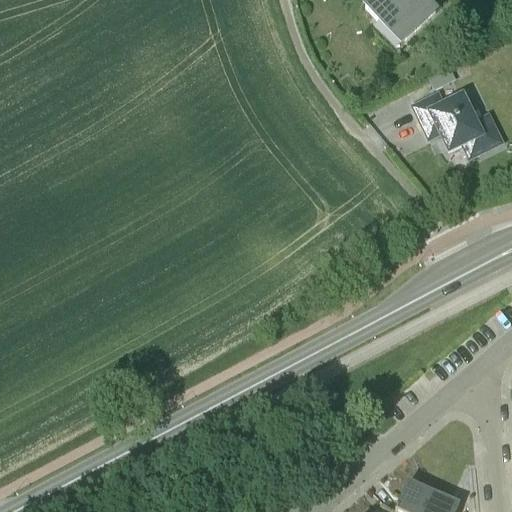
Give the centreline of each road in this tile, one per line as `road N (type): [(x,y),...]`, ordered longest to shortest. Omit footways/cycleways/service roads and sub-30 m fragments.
road 1 (secondary): [(15,511),(511,249)]
road 2 (residential): [(426,208),(307,62),(285,0)]
road 3 (residential): [(304,511),(474,373)]
road 4 (residential): [(498,511),(486,407),(474,373)]
